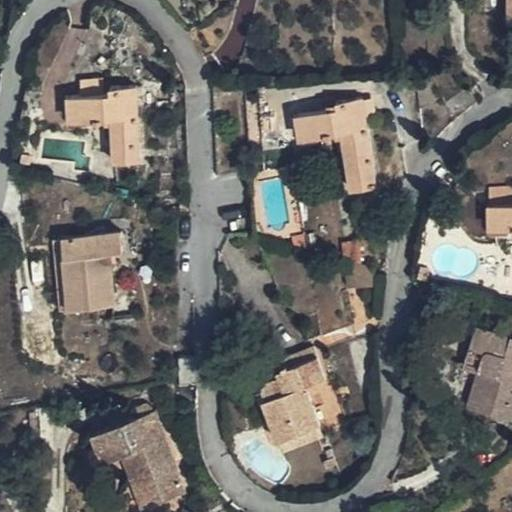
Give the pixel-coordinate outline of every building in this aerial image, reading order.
[(81,77),(82,92),(104,91),(104,75),(81,77)] [(104,91),(82,92),(74,93),(75,118),(113,115),(115,159),(141,158),(138,83),(112,84),(112,91),(104,91)] [(378,182),(364,94),(339,98),(339,104),(302,110),(305,134),(344,129),(352,187),(378,182)] [(178,198),(178,209),(191,213),(191,199),(178,198)] [(511,201),(496,202),(496,226),(511,225),(511,201)] [(117,301),(112,259),(111,249),(117,248),(124,248),(122,229),(61,235),(68,305),(117,301)] [(295,232),(296,239),(309,243),(307,230),(295,232)] [(341,240),(343,254),(362,259),(359,237),(341,240)] [(377,283),(376,263),(362,259),(343,254),(348,285),(377,283)] [(480,368),(470,400),(502,411),(511,414),(511,335),(479,324),(466,363),(480,368)] [(281,437),(320,422),(322,421),(309,382),(327,376),(314,342),(265,361),(269,376),(263,383),(265,396),(263,397),(278,438),(281,437)] [(180,383),(197,383),(196,361),(196,355),(178,356),(179,369),(180,383)] [(502,411),(470,400),(467,408),(499,419),(502,411)] [(185,490),(156,407),(93,432),(104,458),(124,450),(144,504),(185,490)] [(324,433),(320,422),(281,437),(284,448),(324,433)] [(325,448),(328,456),(335,454),(332,445),(325,448)] [(335,454),(328,456),(324,457),(327,465),(337,462),(335,454)]
